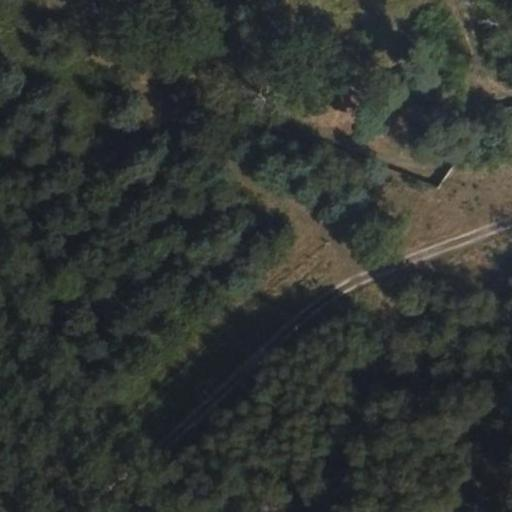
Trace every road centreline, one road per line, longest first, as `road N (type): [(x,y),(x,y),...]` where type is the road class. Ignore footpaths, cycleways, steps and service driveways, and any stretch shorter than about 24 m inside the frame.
road 1 (track): [(0,504),(147,390),(312,224)]
road 2 (track): [(371,266),(152,110),(54,0)]
